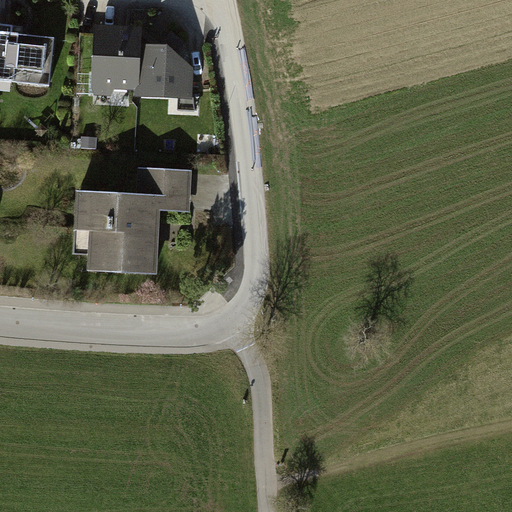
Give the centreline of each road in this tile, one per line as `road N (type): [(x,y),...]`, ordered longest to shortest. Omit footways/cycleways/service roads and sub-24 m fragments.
road 1 (residential): [(257,250),(241,90),(221,0)]
road 2 (track): [(266,484),(511,422)]
road 3 (residential): [(0,323),(179,331),(231,320)]
road 4 (track): [(231,320),(257,369),(268,511)]
